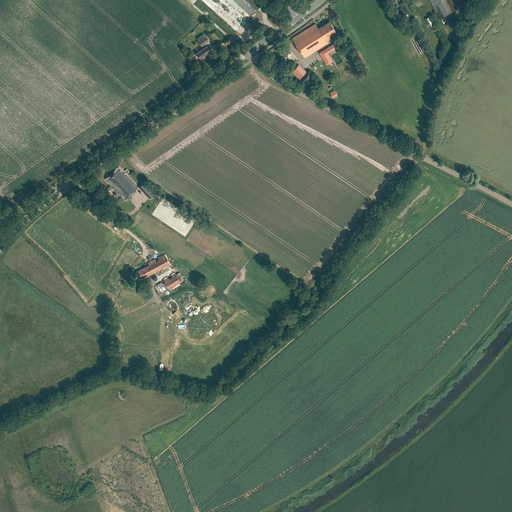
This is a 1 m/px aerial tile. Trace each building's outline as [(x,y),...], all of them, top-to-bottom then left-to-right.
[(197,0),(195,2),(232,35),(263,1),(261,0),(197,0)] [(429,0),(440,20),(458,10),(451,0),(429,0)] [(404,6),(397,9),(400,15),(402,14),(403,16),(408,14),(404,6)] [(269,18),(275,25),(281,20),(274,13),(269,18)] [(425,19),(431,32),(437,29),(431,16),(425,19)] [(331,39),(329,35),(336,31),(330,21),(319,28),(316,23),(293,39),(305,58),(328,42),(331,39)] [(206,36),(205,36),(203,34),(197,38),(199,41),(198,41),(201,46),(202,46),(203,48),(196,53),(200,58),(210,51),(210,50),(209,47),(208,48),(207,46),(206,46),(205,44),(209,41),(206,36)] [(335,49),(334,48),(332,44),(326,48),(319,53),(327,65),(333,61),(328,53),(335,49)] [(299,64),(292,72),(300,79),(307,71),(299,64)] [(309,75),(303,82),(309,86),(315,79),(309,75)] [(330,92),(333,98),(338,95),(335,89),(330,92)] [(117,168),(105,180),(126,201),(139,188),(125,174),(121,171),(120,172),(117,168)] [(139,187),(149,198),(155,193),(144,182),(139,187)] [(149,264),(138,270),(142,279),(170,264),(164,254),(158,257),(159,259),(156,261),(155,259),(148,262),(149,264)] [(169,290),(181,283),(175,272),(171,275),(172,277),(169,279),(167,277),(163,279),(169,290)] [(156,285),(161,292),(166,289),(161,282),(156,285)]
